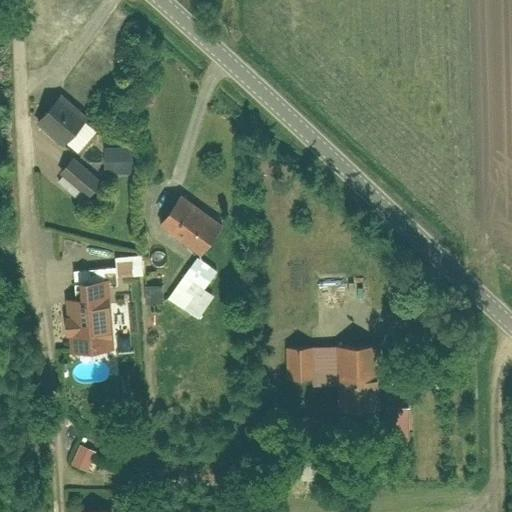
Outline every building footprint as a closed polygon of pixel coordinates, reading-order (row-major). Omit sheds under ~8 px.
[(66,97),(43,124),(67,144),(90,118),(66,97)] [(136,144),(112,146),(114,174),(138,172),(136,144)] [(79,157),(65,173),(92,196),(106,180),(79,157)] [(186,194),(164,222),(201,249),(222,221),(186,194)] [(116,256),(117,273),(142,271),(141,254),(116,256)] [(215,295),(205,288),(218,270),(198,255),(167,296),(197,319),(215,295)] [(116,345),(111,279),(71,283),(77,348),(116,345)] [(380,342),(337,345),(342,405),(384,402),(380,342)] [(319,346),(292,346),(292,375),(319,375),(319,346)] [(386,406),(384,420),(407,423),(409,409),(386,406)] [(79,443),(70,464),(88,471),(97,451),(79,443)]
